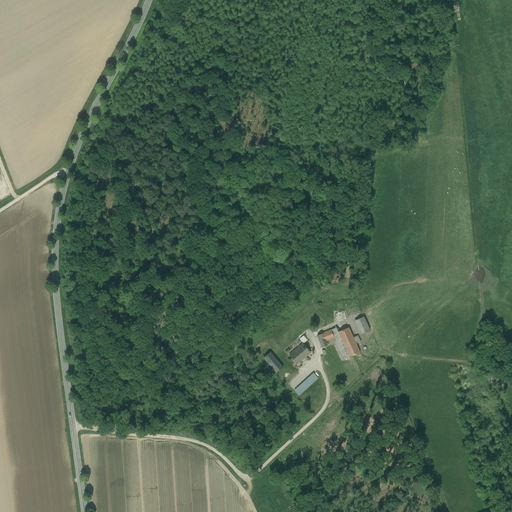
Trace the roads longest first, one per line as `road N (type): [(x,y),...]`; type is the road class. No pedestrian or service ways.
road 1 (tertiary): [(84,511),(57,314),(57,219),(78,143),(148,0)]
road 2 (track): [(72,425),(210,446),(248,481),(386,356),(465,363),(511,383)]
